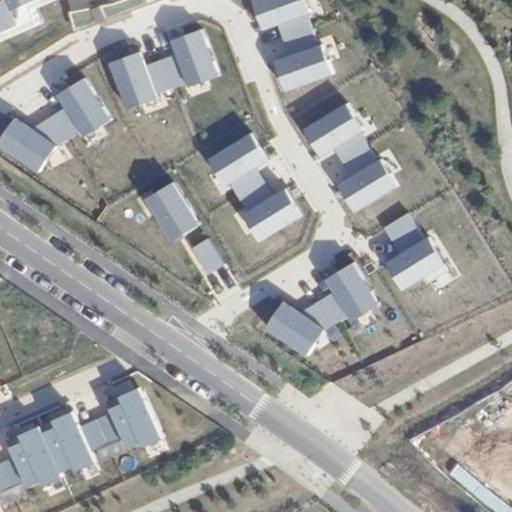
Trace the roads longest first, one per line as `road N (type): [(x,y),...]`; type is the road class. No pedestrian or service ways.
road 1 (residential): [(0,95),(86,43),(191,0),(217,2),(233,19),(332,233),(325,252),(168,345)]
road 2 (residential): [(398,511),(168,345)]
road 3 (residential): [(160,339),(0,229)]
road 4 (residential): [(0,413),(160,339)]
